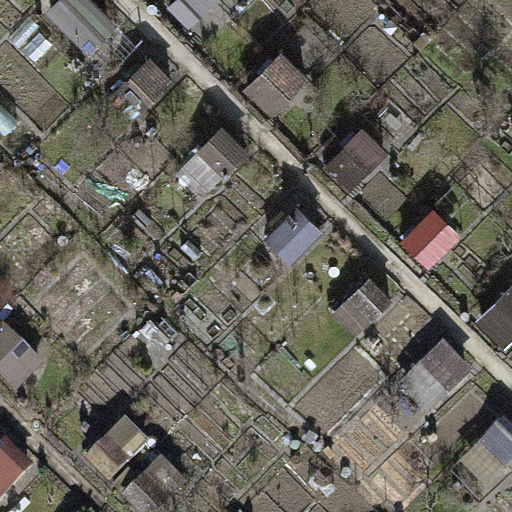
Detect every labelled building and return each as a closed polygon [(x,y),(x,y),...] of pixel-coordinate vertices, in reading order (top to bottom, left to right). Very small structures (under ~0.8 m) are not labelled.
[(169,0),(165,4),(184,24),(210,0),(169,0)] [(287,44),(243,86),(269,113),(313,72),(287,44)] [(363,117),(319,159),(345,186),(389,144),(363,117)] [(227,118),(183,160),(209,187),(253,145),(227,118)] [(434,204),(399,239),(426,266),(461,230),(434,204)] [(367,273),(329,309),(342,322),(354,335),(391,299),(367,273)] [(511,280),(475,318),(501,344),(511,332),(511,280)] [(7,327),(0,334),(0,368),(22,390),(46,365),(7,327)] [(445,343),(422,365),(447,392),(470,369),(445,343)] [(122,417),(78,459),(104,486),(148,445),(122,417)] [(511,426),(504,418),(481,440),(506,466),(511,460),(511,426)] [(11,437),(0,447),(0,499),(37,465),(11,437)] [(163,456),(119,498),(132,511),(158,511),(189,483),(163,456)]
